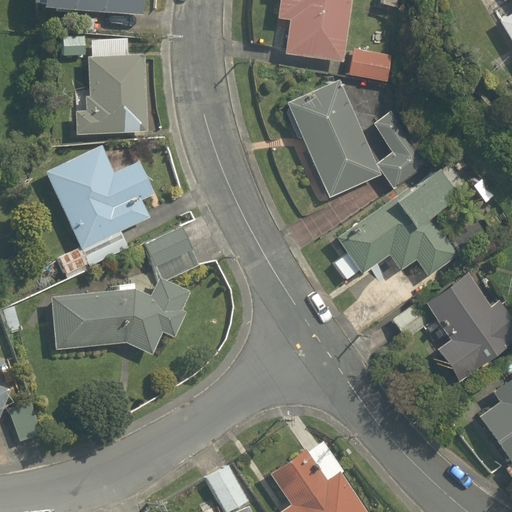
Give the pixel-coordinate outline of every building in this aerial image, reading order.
[(41,0),(40,13),(141,18),(142,0),(41,0)] [(335,61),(344,0),(271,0),(269,17),(281,19),(276,53),(335,61)] [(375,0),(375,3),(395,9),(396,0),(375,0)] [(511,0),(507,0),(511,6),(511,8),(492,20),(511,54),(511,0)] [(91,59),(127,57),(126,41),(90,43),(91,59)] [(389,55),(348,48),(343,74),(384,81),(389,55)] [(147,134),(143,56),(127,57),(91,59),(87,59),(88,99),(85,100),(85,114),(75,114),(75,138),(147,134)] [(331,78),(278,101),(321,197),(374,174),(369,163),(331,78)] [(369,163),(374,174),(375,173),(386,188),(422,164),(384,111),(366,123),(386,151),(369,163)] [(118,234),(148,220),(141,202),(153,197),(137,164),(112,175),(101,148),(44,175),(81,252),(82,251),(118,234)] [(448,194),(430,167),(326,237),(353,273),(381,255),(392,270),(408,258),(421,276),(453,254),(423,210),(448,194)] [(157,280),(164,283),(198,267),(181,228),(144,246),(157,280)] [(118,234),(82,251),(90,269),(127,252),(118,234)] [(86,267),(78,251),(57,261),(65,277),(86,267)] [(484,305),(459,271),(416,302),(443,339),(430,349),(454,382),(511,340),(511,322),(495,298),(484,305)] [(49,300),(54,352),(124,345),(151,357),(161,334),(173,340),(185,314),(180,312),(188,294),(164,283),(157,280),(149,299),(133,291),(133,285),(117,287),(117,293),(49,300)] [(426,323),(411,301),(386,319),(401,340),(426,323)] [(504,464),(506,467),(511,462),(511,371),(484,390),(491,401),(470,415),(504,464)] [(0,416),(9,392),(0,388),(0,416)] [(5,408),(19,444),(40,435),(27,400),(5,408)] [(361,511),(335,473),(339,471),(317,440),(300,451),(298,448),(261,472),(282,503),(269,511),(361,511)] [(511,462),(506,467),(504,464),(499,468),(510,483),(511,482),(511,462)] [(222,464),(199,476),(219,511),(242,500),(222,464)]
